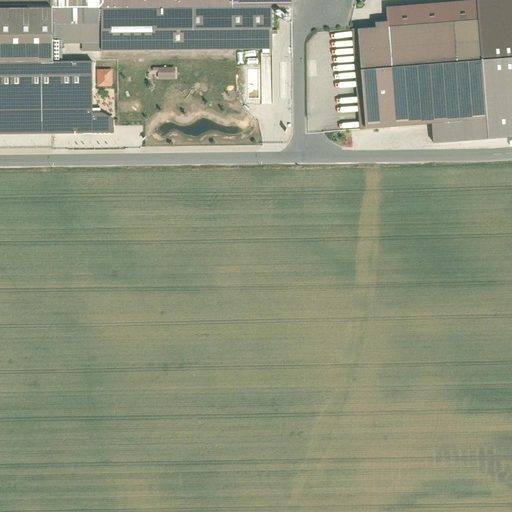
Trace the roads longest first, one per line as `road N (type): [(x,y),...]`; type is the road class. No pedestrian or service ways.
road 1 (residential): [(0,162),(301,156)]
road 2 (residential): [(301,156),(511,152)]
road 3 (residential): [(339,0),(299,42),(301,156)]
